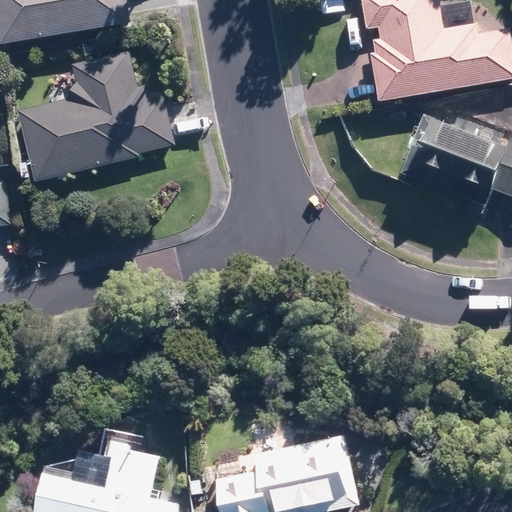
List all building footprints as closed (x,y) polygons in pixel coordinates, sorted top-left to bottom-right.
[(1,0),(9,43),(137,21),(132,0),(1,0)] [(384,28),(386,38),(379,39),(382,52),(377,53),(385,99),(511,77),(511,47),(507,18),(455,26),(450,0),(368,0),(373,30),(384,28)] [(86,96),(25,112),(43,180),(181,145),(166,88),(148,93),(137,48),(77,64),(86,96)] [(511,134),(441,109),(417,177),(490,203),(485,219),(511,228),(511,134)] [(349,436),(262,455),(265,470),(226,479),(233,511),(326,511),(364,504),(349,436)] [(181,511),(184,501),(156,494),(166,454),(126,444),(116,484),(56,468),(44,511),(181,511)]
